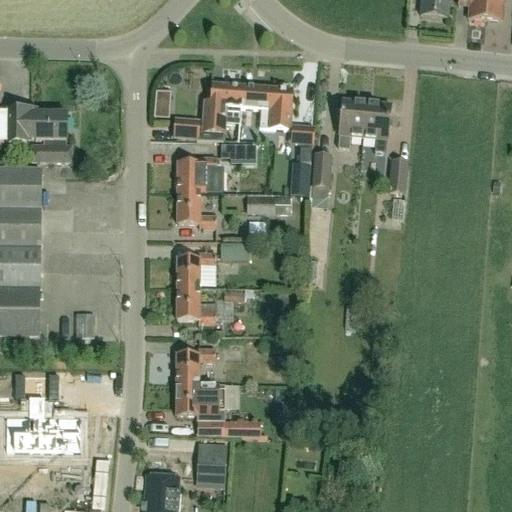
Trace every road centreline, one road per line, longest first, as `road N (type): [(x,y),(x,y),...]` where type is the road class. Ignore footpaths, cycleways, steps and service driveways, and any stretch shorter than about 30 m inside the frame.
road 1 (residential): [(121,511),(135,321),(136,50)]
road 2 (residential): [(511,68),(311,42),(259,0)]
road 3 (unclassified): [(0,49),(136,50)]
